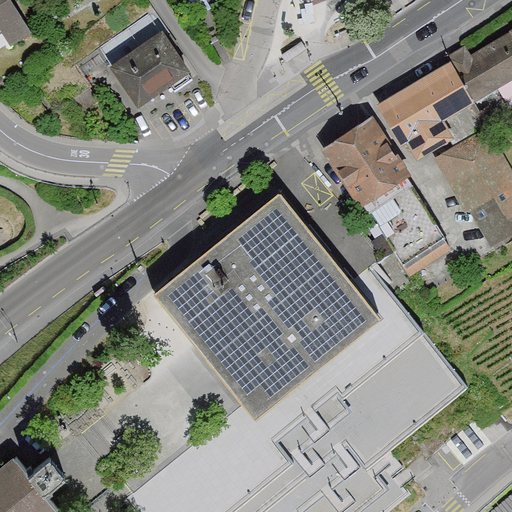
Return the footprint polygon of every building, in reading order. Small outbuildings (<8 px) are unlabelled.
[(31,28),(13,0),(0,0),(0,30),(8,43),(31,28)] [(465,46),(443,60),(463,91),(489,74),(498,88),(511,78),(511,24),(508,27),(511,33),(504,39),(473,59),(465,46)] [(161,26),(108,58),(135,102),(188,69),(161,26)] [(462,148),(488,131),(463,91),(443,60),(409,82),(377,102),(413,159),(453,134),(462,148)] [(343,125),(317,140),(395,273),(444,245),(367,111),(343,125)] [(462,148),(443,159),(468,198),(492,238),(511,225),(511,168),(488,131),(462,148)] [(281,189),(154,286),(253,414),(379,317),(281,189)] [(400,410),(391,419),(403,431),(433,398),(412,379),(392,402),(400,410)] [(0,459),(0,511),(48,511),(59,504),(45,486),(66,470),(47,445),(24,462),(14,448),(0,459)]
